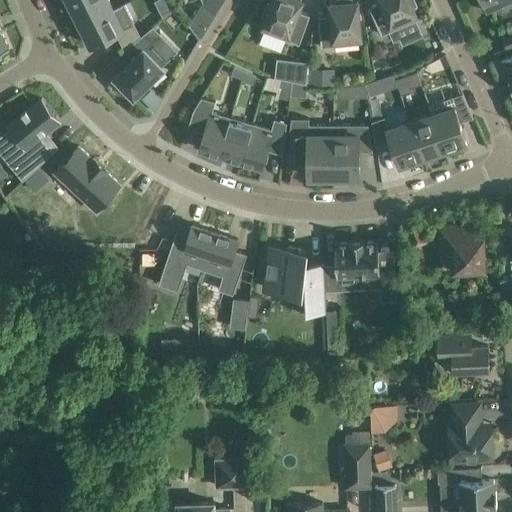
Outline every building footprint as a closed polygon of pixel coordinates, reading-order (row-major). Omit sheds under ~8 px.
[(108,0),(86,0),(72,8),(81,26),(113,9),(108,0)] [(202,0),(204,4),(203,6),(214,13),(222,0),(202,0)] [(261,30),(299,44),(310,15),(298,11),(301,0),(272,0),(271,4),(267,3),(262,16),(266,18),(261,30)] [(321,47),(361,43),(357,0),(351,1),(350,0),(336,0),(337,2),(330,3),(331,15),(318,16),(321,47)] [(379,0),(380,2),(369,7),(381,35),(418,18),(413,6),(416,5),(413,0),(379,0)] [(511,0),(480,0),(486,12),(501,5),(503,9),(511,4),(511,0)] [(81,26),(91,45),(134,23),(124,4),(113,9),(81,26)] [(0,51),(9,48),(1,30),(3,30),(0,23),(0,51)] [(511,26),(500,32),(509,50),(511,48),(511,26)] [(119,81),(116,84),(127,94),(129,91),(134,96),(162,67),(161,66),(165,62),(149,45),(153,41),(144,33),(124,49),(133,59),(115,76),(119,81)] [(511,55),(501,61),(510,79),(508,80),(511,88),(511,55)] [(277,59),(275,77),(279,78),(290,80),(291,80),(305,83),(308,62),(277,59)] [(234,66),(231,73),(242,78),(245,71),(234,66)] [(334,85),(334,69),(308,68),(307,85),(334,85)] [(245,71),(242,78),(252,83),(256,76),(245,71)] [(405,74),(395,77),(400,93),(410,90),(409,86),(405,74)] [(279,86),(277,96),(287,98),(290,80),(279,78),(278,86),(279,86)] [(377,78),(365,82),(369,94),(381,90),(377,78)] [(291,80),(289,94),(305,95),(306,83),(305,83),(291,80)] [(347,85),(337,86),(337,96),(348,96),(347,85)] [(462,93),(429,104),(432,113),(444,149),(467,141),(460,121),(473,117),(462,93)] [(193,110),(188,127),(203,131),(198,148),(219,154),(230,116),(212,111),(215,101),(201,96),(193,110)] [(20,140),(3,154),(22,178),(23,179),(25,178),(55,150),(54,149),(50,144),(42,134),(46,131),(47,131),(60,120),(42,99),(42,98),(41,98),(8,125),(10,127),(20,140)] [(431,113),(409,120),(421,156),(444,149),(432,113),(429,104),(428,104),(431,113)] [(230,116),(219,154),(241,160),(252,122),(230,116)] [(391,139),(399,164),(421,156),(410,121),(409,120),(388,128),(384,117),(371,121),(375,144),(391,139)] [(252,122),(241,160),(263,167),(268,149),(282,154),(287,122),(274,118),(271,128),(252,122)] [(291,118),(290,130),(290,162),(307,162),(307,176),(333,176),(333,124),(309,124),(309,118),(291,118)] [(368,124),(333,124),(333,176),(359,176),(359,150),(373,150),(368,124)] [(79,145),(54,169),(92,210),(98,204),(109,216),(107,220),(134,233),(148,204),(121,191),(116,200),(110,193),(117,187),(104,172),(106,171),(94,158),(92,160),(79,145)] [(47,178),(37,167),(25,178),(35,189),(47,178)] [(215,231),(192,223),(189,234),(176,229),(158,283),(178,289),(187,263),(202,268),(215,231)] [(453,270),(465,270),(485,269),(483,237),(474,237),(473,225),(439,227),(440,246),(452,245),(453,270)] [(234,249),(238,238),(215,231),(202,268),(222,275),(218,288),(233,293),(247,253),(234,249)] [(336,242),(335,242),(337,277),(338,277),(358,276),(359,282),(380,281),(380,301),(397,300),(395,272),(380,273),(378,240),(377,240),(377,241),(363,241),(363,239),(350,240),(350,242),(336,242)] [(267,273),(266,288),(299,291),(297,312),(308,311),(308,310),(312,310),(312,311),(324,310),(324,312),(326,312),(324,263),(322,263),(322,265),(314,265),(309,265),(310,269),(303,269),(304,263),(305,250),(298,249),(298,250),(293,249),(293,248),(278,246),(270,245),(269,260),(268,260),(267,261),(269,261),(268,272),(266,272),(266,273),(267,273)] [(154,251),(142,251),(142,264),(154,264),(154,251)] [(248,300),(248,304),(258,305),(260,296),(249,295),(248,300)] [(233,299),(232,309),(247,311),(248,304),(248,300),(233,299)] [(453,372),(469,371),(489,370),(488,345),(472,346),(471,333),(444,335),(437,335),(439,360),(453,359),(453,372)] [(176,339),(163,339),(163,355),(176,355),(195,354),(195,338),(176,339)] [(110,391),(109,373),(95,373),(83,373),(84,392),(95,392),(110,391)] [(410,402),(410,390),(398,390),(399,402),(410,402)] [(398,401),(370,403),(371,428),(399,427),(398,401)] [(0,403),(0,424),(18,423),(18,420),(24,419),(24,403),(0,403)] [(451,458),(473,457),(493,456),(491,422),(479,423),(479,403),(453,404),(454,424),(449,424),(451,458)] [(345,444),(347,486),(371,485),(370,444),(370,430),(352,430),(352,433),(345,434),(345,444)] [(392,465),(387,449),(373,453),(378,470),(392,465)] [(217,486),(233,485),(233,459),(216,459),(217,486)] [(463,468),(437,469),(438,482),(441,482),(441,511),(495,511),(495,505),(497,504),(496,491),(494,491),(494,479),(463,480),(463,468)] [(376,486),(376,511),(395,511),(395,485),(376,486)] [(230,511),(230,507),(214,508),(214,501),(178,502),(178,508),(174,508),(174,511),(230,511)] [(349,511),(349,509),(323,510),(322,502),(286,503),(286,511),(349,511)]
